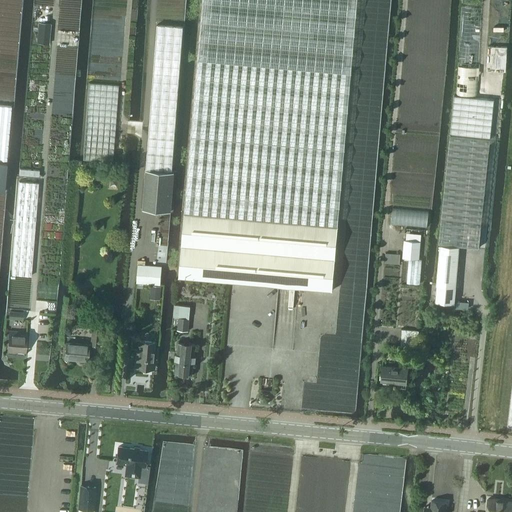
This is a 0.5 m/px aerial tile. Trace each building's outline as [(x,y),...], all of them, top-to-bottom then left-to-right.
[(183,213),(178,277),(331,290),(336,226),(355,0),(201,0),(201,9),(183,213)] [(49,44),(51,23),(38,22),(37,43),(49,44)] [(146,169),(143,209),(170,212),(174,172),(173,172),(172,171),(183,27),(157,25),(146,169)] [(488,46),(487,70),(506,71),(507,47),(488,46)] [(118,85),(88,83),(82,159),(112,162),(118,85)] [(440,244),(435,302),(437,302),(454,303),(459,246),(479,248),(494,100),(477,98),(454,95),(438,243),(440,244)] [(0,105),(0,159),(7,160),(12,106),(0,105)] [(511,134),(500,238),(495,285),(509,287),(511,259),(511,134)] [(38,182),(19,181),(18,181),(11,274),(31,276),(38,182)] [(422,260),(419,259),(420,241),(404,240),(402,258),(408,258),(407,283),(420,284),(422,260)] [(400,254),(386,253),(385,263),(399,264),(400,254)] [(138,265),(136,283),(160,285),(161,267),(138,265)] [(160,300),(161,286),(151,285),(150,299),(160,300)] [(455,299),(454,307),(454,308),(468,309),(469,303),(456,302),(457,299),(455,299)] [(24,312),(9,311),(9,319),(23,320),(24,312)] [(179,318),(178,329),(188,330),(189,319),(179,318)] [(100,328),(92,327),(90,345),(98,346),(100,328)] [(20,335),(20,332),(9,331),(8,351),(25,352),(26,336),(20,335)] [(132,333),(131,349),(137,349),(136,367),(152,368),(154,342),(138,340),(139,333),(132,333)] [(195,344),(178,342),(175,372),(191,374),(195,344)] [(88,345),(65,343),(63,358),(87,360),(88,345)] [(382,366),(381,381),(406,384),(407,368),(382,366)] [(116,456),(115,462),(126,464),(125,475),(138,476),(139,477),(138,481),(147,482),(149,466),(144,465),(146,450),(139,449),(133,449),(118,446),(117,452),(116,456)] [(80,485),(78,508),(94,510),(96,486),(80,485)] [(494,498),(494,499),(488,498),(486,511),(511,511),(511,501),(500,500),(500,499),(499,500),(495,499),(495,498),(494,498)] [(445,511),(446,502),(431,500),(429,511),(427,511),(424,511),(423,511),(445,511)]
